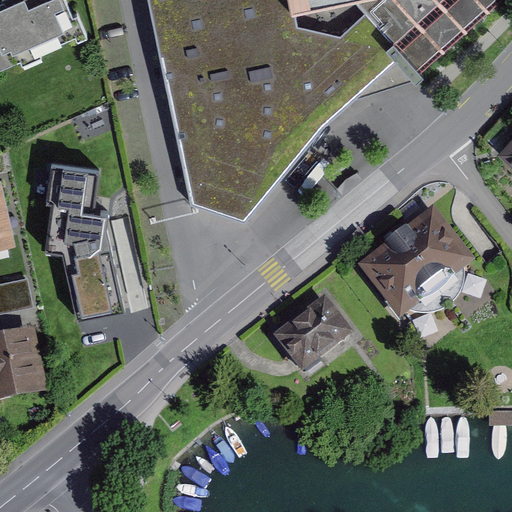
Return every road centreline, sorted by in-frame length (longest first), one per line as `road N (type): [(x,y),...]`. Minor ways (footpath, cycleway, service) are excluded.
road 1 (tertiary): [(0,505),(439,141)]
road 2 (residential): [(439,141),(511,237)]
